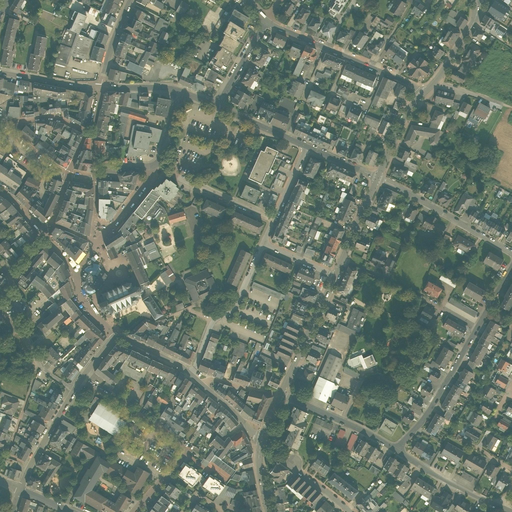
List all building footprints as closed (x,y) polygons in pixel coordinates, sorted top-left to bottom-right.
[(21,0),(15,0),(12,5),(19,9),(24,1),(21,0)] [(153,5),(161,10),(164,5),(156,0),(154,4),(153,5)] [(338,15),(345,5),(336,0),(335,0),(334,2),(333,2),(329,8),(330,9),(337,13),(338,15)] [(398,0),(396,0),(394,5),(403,11),(407,5),(398,0)] [(118,6),(117,6),(108,1),(106,7),(116,12),(118,6)] [(182,16),(189,6),(182,1),(176,12),(182,16)] [(501,22),(503,18),(506,13),(508,10),(495,1),(487,13),(501,22)] [(289,16),(296,5),(290,2),(288,4),(287,3),(286,4),(281,11),(289,16)] [(412,11),(416,14),(422,6),(418,3),(412,11)] [(22,11),(19,9),(12,5),(10,10),(20,16),(22,11)] [(403,11),(394,5),(390,11),(393,13),(393,14),(394,15),(395,14),(399,17),(403,11)] [(422,6),(416,14),(420,17),(426,8),(422,6)] [(113,17),(116,12),(106,7),(103,13),(105,14),(113,17)] [(203,32),(208,37),(225,11),(218,7),(215,13),(210,10),(198,28),(203,32)] [(128,18),(132,20),(141,24),(142,22),(153,28),(155,23),(147,19),(148,19),(147,18),(146,19),(145,18),(146,17),(144,16),(145,14),(133,8),(128,18)] [(296,20),(303,24),(309,13),(302,9),(296,20)] [(330,9),(326,14),(333,18),(337,13),(330,9)] [(228,22),(229,23),(238,28),(239,25),(242,27),(247,18),(234,10),(232,13),(232,14),(228,22)] [(452,18),(453,19),(456,13),(451,10),(448,15),(449,16),(452,19),(452,18)] [(69,30),(71,31),(79,13),(74,11),(71,20),(73,21),(69,30)] [(82,28),(84,23),(83,23),(86,17),(79,13),(71,31),(78,34),(81,28),(82,28)] [(105,14),(101,23),(112,28),(116,19),(113,17),(105,14)] [(480,25),(491,31),(494,25),(493,24),(495,21),(486,16),(480,25)] [(372,24),(377,27),(381,20),(376,17),(372,24)] [(385,22),(391,26),(394,21),(388,17),(385,22)] [(456,26),(463,30),(468,22),(461,17),(457,24),(456,25),(456,26)] [(155,30),(159,31),(164,20),(160,18),(157,25),(158,25),(155,30)] [(1,65),(10,67),(13,51),(11,51),(19,21),(9,19),(2,49),(4,50),(1,65)] [(311,29),(315,32),(317,29),(317,30),(319,26),(320,24),(318,23),(320,20),(317,19),(315,21),(312,19),(308,26),(308,27),(308,29),(310,30),(311,29)] [(141,27),(140,26),(131,22),(130,24),(127,23),(124,30),(145,39),(147,35),(146,34),(143,33),(142,35),(138,33),(139,31),(140,31),(141,31),(142,28),(141,28),(141,27)] [(244,32),(238,28),(229,23),(223,34),(225,35),(236,42),(241,34),(242,35),(244,32)] [(335,27),(329,23),(327,26),(322,34),(326,36),(329,38),(335,27)] [(495,32),(503,36),(506,31),(499,26),(495,32)] [(449,33),(447,36),(456,41),(460,34),(457,32),(454,30),(451,28),(448,32),(449,33)] [(84,37),(79,34),(78,34),(71,31),(69,30),(67,29),(63,37),(58,51),(69,54),(90,60),(94,47),(95,47),(96,42),(93,40),(84,37)] [(151,31),(149,36),(152,37),(150,41),(151,42),(155,44),(157,41),(159,42),(162,36),(158,34),(157,34),(151,31)] [(472,37),(479,41),(484,34),(483,33),(482,34),(480,33),(476,31),(472,37)] [(345,44),(346,44),(348,40),(349,36),(343,33),(340,32),(337,40),(345,44)] [(357,48),(360,50),(360,49),(361,49),(369,38),(367,36),(367,35),(368,34),(368,33),(365,32),(364,32),(364,33),(363,34),(360,32),(353,44),(353,46),(355,47),(356,46),(358,47),(357,48)] [(109,36),(100,33),(96,42),(105,45),(109,36)] [(139,48),(140,49),(141,46),(133,42),(132,44),(130,43),(132,37),(122,33),(119,40),(139,48)] [(163,33),(162,36),(159,42),(164,44),(168,35),(163,33)] [(238,43),(236,42),(225,35),(218,46),(221,47),(232,54),(238,43)] [(275,35),(273,42),(278,44),(283,46),(287,39),(279,35),(279,36),(275,35)] [(451,48),(456,41),(447,36),(445,39),(444,38),(441,43),(445,45),(448,47),(448,46),(451,48)] [(28,70),(37,72),(40,56),(43,57),(46,39),(37,37),(33,55),(30,54),(28,70)] [(384,41),(379,38),(377,42),(374,41),(369,50),(377,54),(384,41)] [(128,61),(134,64),(136,61),(125,56),(128,46),(119,41),(115,55),(115,56),(120,57),(124,59),(123,59),(128,61)] [(157,45),(155,44),(151,42),(147,52),(153,54),(157,45)] [(295,58),(299,60),(303,51),(300,49),(301,48),(300,47),(300,48),(299,47),(297,47),(298,46),(293,44),(290,50),(288,54),(296,57),(295,58)] [(387,55),(393,59),(399,51),(397,50),(397,48),(393,45),(392,46),(386,53),(387,55)] [(463,61),(465,63),(470,66),(471,66),(481,50),(473,45),(463,61)] [(305,46),(303,51),(299,60),(292,74),(298,77),(303,64),(301,63),(303,58),(313,63),(316,55),(314,54),(314,52),(315,53),(316,51),(310,48),(305,46)] [(90,60),(101,63),(105,50),(95,47),(94,47),(90,60)] [(221,47),(219,50),(231,58),(233,55),(232,54),(221,47)] [(144,56),(141,63),(139,67),(143,68),(144,66),(147,67),(148,65),(152,67),(157,56),(156,56),(153,54),(147,52),(140,49),(139,48),(137,52),(139,53),(144,56)] [(432,54),(440,59),(441,56),(442,56),(444,52),(438,48),(436,51),(434,50),(432,54)] [(261,49),(257,56),(265,61),(269,54),(261,49)] [(231,58),(219,50),(218,50),(217,51),(209,63),(224,72),(231,60),(231,58)] [(364,50),(362,55),(370,59),(373,54),(364,50)] [(55,64),(65,66),(69,54),(58,51),(55,64)] [(393,59),(401,65),(404,60),(407,56),(406,56),(399,51),(393,59)] [(321,63),(339,70),(343,61),(325,54),(321,63)] [(261,67),(265,61),(257,56),(253,62),(261,67)] [(415,78),(417,80),(419,77),(421,76),(424,78),(425,77),(426,77),(430,72),(429,71),(430,69),(426,66),(427,65),(426,64),(427,62),(424,60),(421,58),(418,62),(413,59),(411,63),(411,62),(409,65),(410,67),(411,68),(408,73),(410,74),(409,75),(415,79),(415,78)] [(140,75),(143,68),(139,67),(134,64),(128,61),(125,68),(140,75)] [(342,75),(347,77),(351,66),(346,64),(342,75)] [(347,77),(352,79),(356,69),(351,66),(347,77)] [(187,87),(190,89),(193,82),(193,81),(186,78),(189,70),(186,68),(185,68),(185,69),(185,68),(182,75),(178,83),(188,87),(187,87)] [(112,81),(117,83),(118,82),(117,82),(118,78),(125,80),(126,73),(111,69),(108,79),(112,80),(112,81)] [(249,69),(245,76),(253,81),(257,74),(249,69)] [(352,79),(357,81),(361,71),(356,69),(352,79)] [(213,71),(210,78),(215,80),(218,74),(213,71)] [(357,81),(362,83),(366,73),(361,71),(357,81)] [(451,78),(459,82),(462,75),(457,73),(455,71),(451,78)] [(362,83),(367,85),(371,75),(366,73),(362,83)] [(203,79),(204,78),(196,75),(193,81),(193,82),(201,85),(203,79)] [(377,77),(371,75),(367,85),(372,88),(373,86),(375,80),(377,77)] [(249,87),(253,81),(245,76),(241,82),(249,87)] [(372,104),(380,107),(384,99),(388,91),(388,92),(390,88),(393,82),(384,78),(376,95),(372,104)] [(203,79),(201,85),(204,86),(202,91),(209,94),(214,84),(205,80),(203,79)] [(7,81),(3,80),(1,88),(5,89),(4,94),(6,95),(13,96),(14,93),(14,91),(16,86),(16,84),(7,82),(7,81)] [(23,91),(29,92),(29,83),(25,82),(20,81),(19,86),(18,89),(23,90),(23,91)] [(288,94),(299,99),(305,86),(293,81),(288,94)] [(199,90),(202,91),(204,86),(201,85),(193,82),(190,89),(198,92),(199,90)] [(394,95),(403,99),(406,90),(405,87),(393,82),(390,88),(396,91),(394,95)] [(33,84),(32,96),(33,101),(33,103),(47,102),(47,96),(40,95),(42,85),(40,85),(33,84)] [(57,98),(56,88),(42,85),(40,95),(47,96),(57,98)] [(315,107),(315,106),(312,105),(315,98),(315,96),(317,92),(311,89),(306,102),(310,104),(309,105),(315,107)] [(341,99),(346,101),(349,94),(339,89),(336,94),(342,96),(341,99)] [(231,102),(242,109),(246,103),(249,98),(249,97),(238,90),(231,102)] [(90,112),(93,99),(90,94),(85,93),(85,94),(79,92),(77,92),(71,91),(71,96),(72,100),(73,100),(81,101),(79,111),(90,112)] [(452,106),(453,102),(455,95),(437,91),(435,102),(452,106)] [(325,95),(317,92),(315,96),(315,98),(312,105),(315,106),(319,108),(325,95)] [(0,103),(10,98),(10,96),(13,96),(4,94),(4,95),(3,94),(0,93),(0,103)] [(103,102),(113,104),(114,96),(118,97),(119,93),(107,93),(104,94),(105,95),(103,102)] [(118,105),(130,107),(131,102),(127,101),(128,99),(125,99),(126,93),(119,93),(118,97),(114,96),(113,104),(114,104),(118,105)] [(257,104),(260,105),(263,98),(256,95),(253,100),(258,103),(257,104)] [(325,110),(329,113),(331,109),(336,111),(340,102),(339,102),(335,100),(335,99),(334,100),(331,98),(330,97),(325,110)] [(157,116),(165,117),(166,114),(167,115),(170,102),(167,102),(167,100),(157,98),(156,102),(156,106),(155,112),(154,114),(158,115),(157,116)] [(103,102),(101,110),(109,112),(114,114),(114,108),(114,104),(113,104),(103,102)] [(451,109),(457,111),(460,104),(453,102),(452,106),(451,109)] [(139,103),(139,104),(139,109),(147,110),(155,112),(156,106),(148,104),(145,104),(143,104),(139,103)] [(261,116),(267,119),(268,117),(272,119),(276,109),(262,103),(258,113),(261,115),(261,116)] [(460,111),(459,113),(458,115),(465,118),(467,115),(471,106),(464,103),(460,111)] [(490,110),(480,104),(476,111),(475,113),(485,119),(490,110)] [(48,107),(48,108),(49,114),(56,113),(54,105),(48,106),(48,107)] [(61,106),(59,106),(61,112),(63,111),(64,117),(69,119),(68,113),(68,110),(67,105),(61,106)] [(10,117),(19,118),(20,108),(9,107),(8,114),(7,115),(10,115),(10,117)] [(346,117),(352,119),(356,109),(351,107),(346,117)] [(269,124),(284,130),(289,120),(287,119),(289,115),(276,109),(272,119),(269,124)] [(362,112),(356,109),(352,119),(357,122),(362,112)] [(391,117),(395,119),(398,112),(393,110),(393,109),(393,110),(390,116),(389,117),(390,118),(391,117)] [(120,116),(121,116),(128,118),(144,122),(145,117),(121,110),(120,116)] [(87,121),(90,112),(79,111),(78,119),(81,120),(87,121)] [(431,121),(432,122),(439,125),(444,115),(436,111),(431,121)] [(485,119),(475,113),(474,115),(475,116),(473,119),(478,122),(480,119),(484,121),(485,119)] [(320,115),(317,122),(323,124),(326,117),(320,115)] [(370,126),(377,129),(381,121),(367,115),(363,123),(370,126)] [(76,117),(75,117),(73,121),(76,123),(85,127),(87,121),(81,120),(78,119),(77,118),(76,117)] [(36,122),(36,125),(41,126),(39,131),(38,135),(41,136),(42,135),(47,121),(44,120),(40,121),(36,122)] [(55,122),(47,121),(42,135),(44,136),(47,130),(51,131),(55,122)] [(107,126),(108,122),(98,121),(96,129),(105,130),(108,131),(109,126),(107,126)] [(378,133),(387,137),(393,125),(384,121),(378,133)] [(437,130),(439,125),(432,122),(429,129),(412,126),(405,142),(412,145),(417,135),(431,137),(438,139),(440,131),(437,130)] [(62,136),(64,132),(67,126),(64,124),(57,123),(53,130),(58,133),(62,136)] [(125,132),(127,124),(121,123),(119,132),(124,133),(125,133),(125,132)] [(129,147),(127,158),(141,155),(141,154),(147,154),(148,151),(133,148),(136,131),(151,134),(149,142),(158,143),(160,135),(159,135),(160,130),(137,124),(132,126),(129,147)] [(293,134),(299,137),(303,129),(299,127),(299,125),(297,124),(293,134)] [(19,135),(30,144),(34,139),(35,135),(34,134),(28,130),(29,129),(25,126),(21,131),(22,132),(19,135)] [(368,131),(375,134),(377,129),(370,126),(368,131)] [(303,127),(303,129),(299,137),(305,140),(309,131),(305,130),(305,128),(303,127)] [(74,141),(78,144),(82,135),(73,130),(71,134),(70,135),(69,135),(67,138),(71,139),(74,141)] [(133,148),(148,151),(149,142),(151,134),(136,131),(133,148)] [(309,131),(305,140),(308,141),(315,144),(318,135),(315,134),(315,135),(312,134),(313,133),(309,131)] [(56,136),(55,138),(53,141),(56,144),(57,143),(58,141),(59,141),(60,140),(59,139),(62,136),(58,133),(56,136)] [(356,144),(361,146),(366,135),(362,133),(356,144)] [(325,136),(323,136),(323,135),(322,137),(318,135),(315,144),(321,146),(324,138),(325,136)] [(437,146),(438,139),(431,137),(430,145),(437,146)] [(82,151),(91,152),(90,145),(90,139),(86,138),(83,147),(82,151)] [(328,140),(324,138),(321,146),(327,149),(330,144),(332,139),(329,138),(328,140)] [(71,139),(68,145),(76,149),(78,144),(74,141),(71,139)] [(95,150),(104,149),(108,149),(108,146),(104,147),(104,142),(103,142),(95,141),(95,150)] [(35,147),(43,154),(49,146),(44,142),(42,144),(39,142),(35,147)] [(350,159),(358,163),(360,159),(360,160),(361,157),(362,154),(358,152),(359,150),(360,150),(362,147),(361,146),(356,144),(350,159)] [(54,162),(57,157),(53,154),(56,151),(53,149),(51,151),(49,149),(51,147),(49,146),(43,154),(54,162)] [(71,159),(74,152),(70,150),(66,148),(63,146),(59,152),(60,153),(63,155),(63,154),(65,156),(71,159)] [(337,153),(344,157),(347,149),(343,147),(340,146),(339,148),(337,153)] [(266,147),(264,152),(264,153),(275,158),(278,152),(266,147)] [(406,161),(407,158),(408,158),(410,153),(402,150),(398,158),(406,161)] [(84,159),(91,160),(91,152),(82,151),(78,158),(84,159)] [(268,174),(275,158),(264,153),(264,152),(261,151),(260,152),(263,153),(260,158),(258,156),(248,179),(261,185),(266,174),(268,174)] [(370,164),(374,165),(379,154),(370,151),(365,163),(369,165),(370,164)] [(59,165),(64,167),(64,166),(66,166),(67,166),(71,159),(65,156),(63,160),(58,156),(57,157),(54,162),(59,165)] [(17,177),(22,180),(26,173),(26,172),(18,167),(17,167),(17,168),(16,167),(16,166),(17,164),(17,163),(8,157),(7,157),(3,163),(1,166),(4,168),(8,170),(7,170),(9,171),(11,168),(12,168),(14,170),(12,173),(13,174),(14,174),(17,176),(17,177)] [(74,168),(81,170),(82,165),(84,160),(84,159),(78,158),(77,160),(74,168)] [(309,177),(313,179),(315,174),(318,167),(320,163),(316,161),(317,161),(314,160),(310,158),(303,174),(307,176),(309,177)] [(86,172),(87,170),(87,167),(92,168),(92,161),(84,160),(82,165),(81,170),(81,171),(86,172)] [(404,165),(409,167),(415,170),(417,166),(406,161),(404,165)] [(327,172),(335,176),(339,168),(331,164),(327,172)] [(400,176),(402,177),(404,174),(406,174),(408,170),(403,168),(395,165),(391,173),(400,177),(400,176)] [(413,173),(415,170),(409,167),(404,165),(403,168),(408,170),(413,173)] [(4,168),(1,166),(0,168),(0,180),(9,186),(10,193),(12,195),(13,195),(22,182),(21,182),(22,180),(17,177),(17,176),(14,174),(13,174),(12,173),(14,170),(12,168),(11,168),(9,171),(7,170),(8,170),(4,168)] [(348,172),(339,168),(335,176),(344,180),(348,172)] [(134,185),(135,185),(136,180),(138,174),(133,172),(133,173),(130,172),(117,175),(119,179),(120,183),(124,183),(127,184),(128,184),(134,185)] [(356,175),(348,172),(344,180),(352,183),(356,175)] [(27,178),(25,184),(34,188),(32,191),(36,193),(40,184),(27,178)] [(47,191),(52,193),(58,196),(62,182),(60,181),(57,181),(51,179),(47,191)] [(163,197),(169,201),(172,198),(173,199),(177,194),(176,193),(178,190),(172,185),(173,184),(170,181),(169,182),(166,179),(161,185),(160,184),(154,192),(160,196),(162,198),(163,197)] [(0,182),(7,188),(8,192),(10,193),(9,186),(0,180),(0,182)] [(298,180),(296,184),(306,188),(308,184),(298,180)] [(99,194),(107,195),(107,191),(107,189),(107,186),(108,182),(98,181),(98,188),(99,194)] [(77,192),(77,191),(84,192),(85,185),(69,182),(67,190),(77,192)] [(425,191),(431,194),(435,186),(431,184),(431,185),(427,183),(424,189),(425,189),(425,191)] [(32,198),(36,193),(32,191),(34,188),(25,184),(15,196),(25,206),(30,201),(32,198)] [(296,184),(294,189),(304,193),(306,188),(296,184)] [(86,192),(85,197),(86,197),(93,198),(93,187),(85,185),(84,192),(86,192)] [(245,185),(240,197),(245,199),(246,198),(250,200),(250,201),(254,203),(260,192),(245,185)] [(382,195),(380,200),(389,203),(392,198),(394,199),(395,199),(398,194),(386,188),(383,196),(382,195)] [(294,189),(291,195),(301,199),(304,193),(294,189)] [(74,204),(74,203),(75,199),(76,196),(77,192),(67,190),(63,201),(64,201),(70,203),(74,204)] [(152,190),(133,213),(139,218),(141,220),(155,202),(160,196),(154,192),(152,190)] [(59,196),(58,196),(52,193),(43,210),(39,206),(33,213),(43,223),(49,216),(57,200),(59,196)] [(443,205),(447,207),(450,202),(448,201),(450,198),(442,194),(439,200),(444,202),(443,205)] [(112,195),(111,200),(113,201),(122,203),(124,201),(127,197),(112,195)] [(291,195),(289,201),(298,205),(301,199),(291,195)] [(455,211),(460,214),(462,211),(463,210),(463,209),(464,208),(467,210),(468,208),(471,203),(474,205),(474,204),(476,201),(472,199),(471,201),(463,196),(455,211)] [(85,206),(85,210),(93,212),(93,207),(93,198),(86,197),(86,200),(85,205),(85,206)] [(98,218),(109,220),(115,212),(110,208),(107,208),(104,207),(104,206),(104,204),(109,204),(110,200),(99,199),(98,218)] [(345,199),(343,204),(354,209),(355,206),(355,207),(356,204),(356,203),(353,202),(347,200),(345,199)] [(11,205),(5,200),(0,203),(0,211),(2,213),(6,210),(11,205)] [(201,210),(221,219),(226,209),(206,200),(201,210)] [(386,211),(389,203),(380,200),(378,204),(379,204),(378,207),(378,208),(380,208),(380,209),(384,210),(386,211)] [(29,210),(34,205),(32,203),(30,201),(25,206),(29,210)] [(71,214),(73,207),(72,207),(72,206),(69,205),(70,203),(64,201),(60,211),(66,214),(66,212),(71,214)] [(289,201),(286,206),(296,210),(298,205),(289,201)] [(32,213),(33,213),(39,206),(40,205),(37,202),(34,205),(29,210),(30,210),(32,213)] [(155,202),(141,220),(147,224),(167,214),(164,209),(155,202)] [(343,204),(340,209),(351,214),(352,214),(353,211),(354,209),(343,204)] [(17,212),(11,205),(6,210),(2,213),(0,214),(5,221),(17,212)] [(286,206),(284,210),(291,213),(294,215),(296,210),(286,206)] [(80,221),(82,222),(90,226),(93,212),(85,210),(77,208),(73,207),(71,214),(70,215),(69,216),(68,215),(67,216),(65,215),(66,214),(60,211),(58,216),(66,220),(67,218),(72,221),(73,221),(74,218),(75,218),(76,216),(81,218),(80,221)] [(406,217),(413,220),(417,211),(410,208),(409,211),(406,217)] [(340,209),(338,214),(349,219),(349,218),(350,219),(351,216),(351,214),(340,209)] [(468,219),(474,222),(478,215),(480,212),(476,209),(475,211),(474,210),(473,210),(473,211),(468,219)] [(284,210),(282,215),(292,220),(293,218),(290,216),(291,213),(284,210)] [(26,223),(17,212),(5,221),(5,222),(6,224),(9,227),(14,224),(15,225),(18,229),(26,223)] [(167,217),(169,224),(186,219),(184,215),(184,212),(167,217)] [(229,221),(244,227),(248,218),(233,212),(229,221)] [(134,225),(139,218),(133,213),(125,223),(130,227),(133,224),(134,225)] [(348,221),(349,219),(338,214),(336,219),(339,220),(344,223),(347,224),(347,223),(348,224),(349,221),(348,221)] [(474,222),(479,225),(483,218),(478,215),(474,222)] [(55,223),(69,229),(72,221),(67,218),(66,220),(58,216),(55,223)] [(423,225),(435,232),(440,224),(436,222),(438,220),(433,217),(431,219),(428,218),(424,224),(423,225)] [(69,229),(74,231),(76,227),(79,220),(75,218),(74,218),(73,221),(72,221),(69,229)] [(263,225),(248,218),(244,227),(259,234),(263,225)] [(479,225),(484,228),(489,221),(483,218),(479,225)] [(280,220),(278,225),(287,229),(288,227),(285,226),(286,223),(280,220)] [(375,226),(376,224),(367,220),(365,224),(369,226),(368,226),(375,230),(377,227),(375,226)] [(484,228),(490,231),(494,224),(489,221),(484,228)] [(82,222),(79,229),(78,232),(84,235),(89,237),(90,226),(82,222)] [(153,222),(148,225),(151,230),(156,227),(153,222)] [(31,229),(26,223),(18,229),(18,230),(23,236),(31,229)] [(127,231),(130,227),(125,223),(118,232),(119,233),(122,235),(121,236),(124,239),(126,238),(131,234),(127,231)] [(445,228),(440,224),(435,232),(434,233),(440,236),(443,233),(442,232),(445,228)] [(490,231),(495,234),(499,227),(494,224),(490,231)] [(1,237),(4,241),(16,231),(18,230),(18,229),(15,225),(12,227),(13,228),(1,237)] [(505,230),(499,227),(495,234),(500,237),(505,230)] [(66,238),(67,238),(70,233),(64,231),(55,228),(49,236),(53,240),(55,242),(64,251),(68,245),(69,243),(64,239),(62,238),(65,236),(66,238)] [(335,228),(331,236),(341,239),(344,232),(335,228)] [(26,242),(28,245),(38,237),(31,230),(32,229),(31,229),(23,236),(22,237),(26,242)] [(309,235),(315,238),(317,232),(311,229),(309,235)] [(127,242),(129,247),(135,244),(133,237),(134,237),(138,234),(135,230),(131,234),(126,238),(127,242)] [(276,230),(273,235),(283,239),(284,237),(281,236),(282,233),(276,230)] [(124,239),(121,236),(119,233),(104,243),(107,250),(124,239)] [(281,243),(283,239),(273,235),(272,239),(281,243)] [(470,254),(473,249),(475,245),(459,235),(453,245),(470,254)] [(323,254),(324,254),(333,257),(335,253),(333,252),(337,243),(339,244),(341,239),(331,236),(330,240),(329,239),(327,242),(328,243),(323,254)] [(78,242),(75,247),(82,252),(88,242),(77,237),(76,241),(78,242)] [(127,242),(126,238),(124,239),(107,250),(111,260),(118,257),(116,254),(117,254),(117,252),(117,251),(116,248),(120,246),(127,242)] [(0,248),(3,252),(9,247),(4,241),(1,244),(0,244),(0,248)] [(146,252),(143,253),(144,253),(143,254),(144,256),(145,256),(145,257),(148,255),(150,261),(160,257),(154,242),(144,246),(146,252)] [(368,247),(366,247),(357,243),(355,247),(359,248),(359,249),(360,250),(366,252),(368,247)] [(133,270),(141,266),(135,250),(137,249),(137,248),(135,244),(129,247),(125,248),(127,253),(125,254),(133,270)] [(70,246),(68,245),(64,251),(74,261),(75,261),(82,252),(75,247),(73,250),(70,246)] [(5,257),(13,266),(21,260),(14,251),(9,246),(9,247),(3,252),(2,253),(5,257)] [(35,258),(30,265),(35,269),(37,267),(41,270),(46,262),(53,253),(46,246),(38,254),(35,258)] [(141,247),(137,248),(137,249),(135,250),(141,266),(142,266),(148,263),(145,257),(145,256),(144,256),(143,254),(144,253),(143,253),(141,247)] [(241,250),(234,266),(243,270),(246,263),(246,264),(247,261),(250,254),(241,250)] [(483,262),(498,271),(504,261),(500,258),(499,260),(493,256),(493,255),(489,252),(483,262)] [(53,267),(56,270),(63,262),(53,253),(46,262),(53,267)] [(380,266),(383,267),(387,258),(384,257),(384,256),(378,254),(378,255),(376,253),(372,262),(374,263),(374,264),(380,267),(380,266)] [(261,262),(275,268),(279,260),(265,254),(261,262)] [(329,265),(333,257),(324,254),(321,262),(329,265)] [(387,266),(392,268),(395,262),(389,259),(387,266)] [(292,266),(279,260),(275,268),(289,274),(292,266)] [(55,272),(63,285),(68,282),(67,279),(70,276),(63,262),(56,270),(55,272)] [(93,264),(93,266),(93,268),(92,268),(90,268),(88,269),(87,267),(86,268),(85,269),(84,270),(84,271),(85,272),(82,278),(83,286),(86,289),(86,290),(86,292),(87,293),(88,293),(90,294),(92,294),(93,293),(95,292),(96,291),(98,292),(100,288),(107,277),(102,271),(95,281),(93,285),(90,283),(89,279),(91,276),(95,275),(99,268),(100,266),(99,265),(98,265),(97,265),(95,264),(94,264),(93,264)] [(22,275),(28,280),(32,274),(32,273),(34,270),(35,269),(30,265),(22,275)] [(168,270),(165,272),(171,282),(176,279),(169,269),(170,268),(168,265),(166,266),(168,270)] [(145,286),(145,287),(150,285),(142,266),(141,266),(133,270),(140,285),(142,284),(143,286),(145,286)] [(240,277),(243,270),(234,266),(227,283),(235,287),(238,280),(239,280),(240,277)] [(51,268),(45,275),(49,279),(55,272),(56,270),(53,267),(52,269),(51,268)] [(348,267),(345,275),(353,278),(357,271),(348,267)] [(307,282),(311,284),(313,278),(312,278),(314,273),(310,271),(308,272),(307,269),(304,270),(304,269),(301,268),(299,272),(298,272),(296,277),(296,278),(299,279),(300,280),(306,283),(307,282)] [(185,282),(193,302),(198,300),(199,299),(201,298),(202,301),(216,294),(218,291),(212,277),(209,278),(209,277),(209,276),(206,270),(186,279),(185,282)] [(40,290),(48,299),(51,296),(59,290),(59,289),(63,285),(55,272),(49,279),(46,282),(40,290)] [(159,275),(166,286),(171,282),(165,272),(159,275)] [(32,274),(28,280),(31,282),(36,276),(32,274)] [(28,280),(22,275),(19,278),(21,280),(25,283),(28,280)] [(42,279),(37,275),(36,276),(31,282),(31,284),(32,285),(40,291),(40,290),(46,282),(42,279)] [(354,279),(353,278),(345,275),(341,284),(349,288),(350,288),(354,279)] [(439,279),(455,288),(457,283),(442,275),(439,279)] [(18,284),(26,290),(27,288),(29,286),(25,283),(21,280),(18,284)] [(424,291),(437,298),(443,288),(430,281),(424,291)] [(72,296),(68,282),(63,285),(59,289),(59,290),(61,294),(64,299),(65,302),(69,299),(72,296)] [(110,316),(111,316),(111,315),(116,312),(116,314),(117,313),(117,312),(121,310),(121,312),(122,311),(121,310),(125,308),(126,309),(127,309),(126,308),(130,306),(131,307),(132,307),(131,306),(135,304),(136,305),(136,303),(138,301),(141,297),(141,298),(143,296),(144,294),(144,291),(143,291),(143,289),(142,287),(141,286),(139,287),(138,288),(135,287),(135,285),(134,285),(134,287),(132,288),(130,284),(127,283),(126,282),(125,282),(126,283),(122,285),(121,284),(121,286),(117,287),(117,286),(116,286),(116,288),(112,290),(112,288),(111,289),(111,290),(108,292),(107,290),(106,291),(107,292),(102,294),(101,294),(100,294),(102,295),(102,296),(100,297),(99,297),(100,298),(101,301),(102,302),(97,304),(101,312),(106,310),(105,311),(107,314),(107,315),(107,314),(110,313),(110,314),(110,316)] [(346,296),(349,288),(341,284),(337,292),(346,296)] [(476,300),(480,302),(486,292),(475,286),(474,287),(468,284),(463,292),(468,295),(468,293),(477,298),(476,300)] [(299,296),(301,291),(293,287),(291,293),(299,296)] [(508,312),(511,305),(511,289),(510,288),(504,298),(505,298),(500,307),(508,312)] [(51,296),(54,300),(61,294),(59,290),(51,296)] [(317,294),(307,290),(303,298),(303,299),(308,301),(314,303),(317,294)] [(142,301),(154,320),(162,315),(150,296),(142,301)] [(297,296),(296,300),(306,304),(308,301),(303,299),(303,298),(299,297),(297,296)] [(448,303),(475,318),(478,313),(451,297),(448,303)] [(64,299),(58,303),(48,311),(51,314),(57,309),(59,307),(62,305),(65,302),(64,299)] [(307,305),(306,304),(296,300),(294,304),(295,305),(293,310),(302,314),(307,305)] [(58,303),(56,301),(53,303),(51,305),(46,309),(48,311),(58,303)] [(75,306),(71,301),(63,307),(71,316),(74,314),(73,314),(78,310),(75,306)] [(174,310),(175,313),(184,309),(182,303),(173,307),(174,310)] [(429,321),(431,317),(435,311),(426,307),(421,316),(429,321)] [(37,326),(44,334),(63,317),(57,309),(51,314),(37,326)] [(354,325),(359,328),(362,321),(363,321),(364,319),(363,318),(365,314),(354,309),(348,323),(354,325)] [(71,318),(75,322),(82,315),(78,310),(73,314),(74,314),(71,316),(70,316),(71,318)] [(337,318),(335,317),(327,313),(325,317),(329,318),(328,319),(335,322),(337,318)] [(82,329),(86,333),(93,326),(93,325),(84,317),(82,315),(75,322),(77,324),(79,326),(76,330),(77,331),(79,332),(82,329)] [(439,316),(437,320),(431,317),(429,321),(427,325),(432,328),(435,323),(437,325),(441,318),(439,316)] [(154,330),(158,323),(155,322),(145,319),(127,335),(140,341),(141,341),(144,336),(146,335),(151,330),(150,329),(151,328),(154,330)] [(443,327),(448,330),(449,329),(453,332),(457,325),(448,319),(443,327)] [(174,329),(178,331),(181,326),(183,321),(181,320),(178,324),(177,324),(174,329)] [(491,321),(488,327),(496,332),(500,326),(496,324),(491,321)] [(286,329),(287,330),(296,334),(298,327),(293,325),(289,323),(289,324),(286,329)] [(346,327),(340,325),(338,330),(353,336),(355,331),(352,330),(346,327)] [(466,330),(457,325),(453,332),(457,334),(457,335),(462,338),(466,330)] [(86,338),(89,341),(100,332),(93,326),(86,333),(76,342),(74,344),(74,345),(77,347),(82,342),(86,338)] [(488,327),(485,332),(493,337),(496,332),(488,327)] [(71,337),(76,342),(86,333),(82,329),(79,332),(77,331),(71,337)] [(162,351),(165,346),(164,346),(163,345),(164,342),(161,340),(162,338),(163,336),(165,331),(163,329),(160,334),(152,347),(162,351)] [(162,351),(169,355),(173,347),(175,343),(173,342),(172,342),(173,339),(174,340),(179,331),(178,331),(174,329),(169,339),(168,341),(165,346),(162,351)] [(296,334),(287,330),(284,336),(285,336),(293,340),(296,334)] [(145,343),(152,347),(160,334),(156,331),(154,335),(154,334),(152,338),(149,336),(148,337),(145,343)] [(106,337),(100,332),(89,341),(88,342),(92,347),(97,342),(100,345),(106,337)] [(485,332),(481,338),(490,343),(493,337),(485,332)] [(325,340),(326,338),(317,334),(315,338),(319,340),(319,341),(325,344),(327,341),(325,340)] [(182,352),(183,349),(187,340),(189,337),(185,335),(179,350),(182,352)] [(163,345),(164,346),(167,340),(168,341),(169,339),(163,336),(162,338),(161,340),(164,342),(163,345)] [(294,340),(293,340),(285,336),(282,342),(291,346),(294,340)] [(478,343),(479,344),(487,348),(490,343),(481,338),(478,343)] [(192,342),(187,340),(183,349),(188,350),(192,342)] [(446,344),(455,349),(457,345),(448,340),(446,344)] [(209,356),(214,342),(209,341),(204,354),(209,356)] [(232,354),(242,358),(247,345),(237,341),(232,354)] [(84,345),(85,346),(92,354),(96,350),(92,347),(88,342),(87,343),(84,345)] [(291,346),(282,342),(279,348),(280,349),(289,353),(291,346)] [(106,370),(110,364),(111,363),(117,356),(119,357),(121,358),(126,360),(131,350),(116,344),(94,372),(106,381),(110,384),(112,381),(115,378),(106,370)] [(479,344),(476,349),(485,354),(488,349),(487,348),(479,344)] [(65,363),(67,361),(71,357),(75,360),(82,351),(81,351),(77,347),(74,345),(70,348),(60,357),(65,363)] [(92,355),(92,354),(85,346),(84,347),(92,355)] [(51,365),(51,366),(52,365),(57,361),(60,357),(51,347),(42,355),(45,359),(45,360),(47,362),(48,362),(51,365)] [(90,358),(92,355),(84,347),(81,351),(82,351),(90,358)] [(445,347),(440,355),(448,360),(450,356),(451,357),(454,353),(445,347)] [(179,350),(176,348),(172,356),(179,360),(183,352),(182,352),(179,350)] [(179,360),(186,363),(191,351),(188,350),(183,349),(182,352),(183,352),(179,360)] [(289,353),(280,349),(277,355),(286,359),(289,353)] [(476,349),(473,355),(481,360),(485,354),(476,349)] [(132,351),(131,350),(126,360),(127,361),(135,364),(135,365),(137,366),(138,365),(147,370),(152,360),(151,360),(150,361),(148,360),(147,358),(143,356),(142,357),(140,356),(139,354),(135,352),(134,353),(133,353),(131,352),(132,351)] [(78,363),(83,367),(82,367),(89,358),(90,358),(82,351),(75,360),(78,363)] [(193,352),(191,351),(186,363),(189,365),(194,352),(193,352)] [(315,361),(316,359),(307,355),(306,359),(309,361),(309,362),(316,365),(317,362),(315,361)] [(329,355),(319,378),(332,383),(335,375),(342,360),(329,355)] [(366,366),(367,369),(377,365),(373,355),(363,359),(362,355),(350,360),(354,368),(362,365),(363,368),(366,366)] [(446,363),(448,360),(440,355),(436,363),(440,366),(445,368),(447,364),(446,363)] [(478,366),(481,360),(473,355),(470,361),(474,363),(478,366)] [(71,363),(75,367),(78,363),(75,360),(71,357),(67,361),(71,364),(71,363)] [(121,358),(119,357),(114,365),(111,363),(110,364),(114,367),(119,361),(120,361),(121,358)] [(198,370),(207,373),(210,363),(211,360),(210,359),(209,359),(203,357),(198,370)] [(498,366),(499,368),(503,371),(506,372),(507,371),(509,372),(511,371),(511,369),(511,365),(508,363),(508,364),(506,363),(506,362),(501,359),(498,366)] [(118,372),(121,373),(127,361),(126,360),(124,363),(120,369),(119,371),(118,372)] [(157,375),(162,364),(152,360),(147,370),(157,375)] [(208,374),(213,376),(217,364),(218,362),(215,360),(213,365),(210,363),(207,373),(208,374)] [(52,365),(56,369),(61,365),(57,361),(52,365)] [(135,364),(127,361),(121,373),(138,381),(141,383),(147,370),(138,365),(137,366),(135,365),(135,364)] [(72,381),(79,372),(79,371),(75,367),(71,363),(71,364),(65,371),(66,371),(63,374),(72,381)] [(162,377),(165,378),(166,378),(171,369),(162,364),(157,375),(162,377)] [(226,368),(217,364),(213,376),(222,379),(226,368)] [(233,382),(240,384),(243,376),(239,374),(240,372),(243,366),(240,364),(236,374),(234,377),(233,382)] [(270,371),(272,366),(271,366),(269,365),(266,364),(264,369),(270,372),(270,371)] [(343,372),(357,379),(360,374),(345,367),(343,372)] [(166,378),(170,380),(172,375),(174,376),(177,371),(171,369),(166,378)] [(465,369),(462,375),(470,379),(473,374),(470,372),(465,369)] [(264,375),(257,372),(253,370),(251,376),(250,379),(249,381),(256,384),(260,385),(264,375)] [(296,378),(306,382),(308,380),(310,381),(313,373),(312,373),(305,370),(303,374),(298,372),(296,378)] [(174,384),(174,385),(180,373),(177,371),(174,376),(172,375),(170,380),(171,380),(170,383),(171,383),(174,385),(174,384)] [(429,378),(436,382),(439,378),(438,378),(440,375),(433,371),(432,373),(429,378)] [(500,376),(502,373),(498,371),(492,382),(503,389),(508,381),(506,380),(500,376)] [(369,378),(382,383),(385,375),(380,373),(378,374),(378,372),(370,376),(369,378)] [(182,374),(180,373),(174,385),(177,386),(178,387),(183,377),(182,374)] [(248,386),(249,381),(250,379),(247,378),(247,377),(247,375),(245,375),(245,376),(243,376),(240,384),(248,386)] [(462,375),(458,380),(467,385),(470,379),(462,375)] [(280,381),(277,380),(271,377),(267,385),(276,389),(280,381)] [(333,384),(332,383),(319,378),(311,396),(325,403),(328,396),(333,384)] [(174,398),(180,401),(180,400),(181,400),(191,383),(185,379),(182,384),(174,398)] [(32,391),(36,393),(42,383),(35,380),(32,391)] [(171,380),(170,380),(168,381),(165,385),(162,390),(166,392),(170,385),(169,385),(170,383),(171,380)] [(458,380),(455,386),(463,390),(464,390),(467,385),(458,380)] [(102,387),(106,390),(110,384),(106,381),(102,387)] [(148,409),(150,410),(153,405),(156,400),(161,393),(162,390),(165,385),(162,383),(161,384),(158,389),(156,388),(154,390),(143,407),(144,408),(144,407),(147,409),(148,409)] [(218,387),(221,389),(224,385),(222,384),(219,383),(214,391),(215,391),(218,387)] [(336,385),(333,384),(328,396),(333,398),(336,392),(338,386),(336,385)] [(185,399),(187,400),(188,401),(190,399),(193,401),(200,390),(194,385),(188,393),(189,393),(185,399)] [(421,392),(428,397),(430,393),(430,392),(432,389),(425,385),(421,392)] [(454,385),(451,391),(459,395),(463,390),(455,386),(454,385)] [(482,393),(485,395),(489,397),(491,398),(492,397),(495,391),(486,386),(482,393)] [(227,393),(225,392),(221,389),(218,387),(215,391),(215,392),(224,399),(227,393)] [(193,409),(197,402),(197,399),(201,402),(205,395),(200,390),(193,401),(189,407),(193,409)] [(54,391),(51,396),(49,400),(58,405),(63,396),(54,391)] [(236,397),(229,392),(228,391),(227,393),(224,399),(234,407),(238,400),(239,399),(236,397)] [(451,391),(448,396),(456,401),(459,395),(451,391)] [(246,402),(247,402),(250,405),(251,402),(256,403),(260,394),(249,392),(247,399),(246,402)] [(330,405),(343,411),(349,398),(336,392),(333,398),(330,405)] [(159,410),(162,412),(169,400),(163,396),(164,395),(162,393),(161,393),(156,400),(153,405),(159,409),(159,410)] [(257,413),(255,413),(252,421),(260,424),(272,398),(271,397),(263,395),(260,404),(259,406),(257,413)] [(448,396),(445,402),(453,406),(456,401),(448,396)] [(6,412),(13,415),(19,402),(11,399),(5,397),(5,398),(3,402),(8,404),(6,412)] [(89,420),(117,437),(126,423),(117,418),(120,413),(101,401),(95,397),(82,419),(87,423),(89,420)] [(45,407),(46,407),(47,404),(45,404),(46,403),(38,398),(36,402),(44,406),(45,407)] [(189,407),(193,401),(190,399),(188,401),(187,400),(182,408),(186,411),(189,407)] [(416,399),(415,399),(412,405),(412,406),(419,410),(421,406),(423,403),(416,399)] [(54,411),(58,405),(49,400),(47,404),(46,407),(54,411)] [(244,405),(241,402),(238,400),(234,407),(236,410),(240,413),(245,405),(244,405)] [(213,401),(210,405),(208,409),(213,413),(218,406),(213,401)] [(450,412),(451,409),(453,406),(445,402),(442,407),(447,411),(450,412)] [(481,410),(489,415),(494,407),(492,406),(486,402),(481,410)] [(203,405),(198,412),(197,414),(201,417),(207,408),(203,405)] [(252,411),(250,409),(245,405),(240,413),(244,417),(246,418),(248,420),(252,421),(255,413),(255,412),(252,411)] [(218,416),(219,417),(225,409),(221,406),(216,414),(218,416)] [(48,421),(54,411),(46,407),(45,407),(42,412),(41,412),(39,415),(42,417),(41,418),(45,420),(46,419),(48,421)] [(174,411),(167,407),(162,415),(161,416),(159,418),(166,423),(166,422),(171,415),(174,411)] [(293,448),(297,450),(300,443),(299,443),(302,437),(303,437),(303,436),(298,434),(302,426),(304,427),(305,423),(302,422),(304,418),(303,418),(305,413),(294,407),(292,412),(291,412),(289,416),(292,417),(288,425),(289,425),(287,430),(289,431),(286,439),(284,438),(281,445),(287,448),(288,446),(293,448)] [(219,417),(220,418),(223,419),(228,412),(225,409),(219,417)] [(24,414),(35,419),(37,416),(25,410),(24,414)] [(223,420),(222,420),(224,422),(225,423),(231,416),(228,412),(223,419),(223,420)] [(402,420),(410,424),(412,420),(414,417),(407,413),(402,420)] [(469,421),(478,426),(482,418),(479,416),(473,413),(471,416),(473,417),(471,421),(469,420),(469,421)] [(197,414),(196,415),(192,420),(194,421),(196,423),(199,419),(201,417),(197,414)] [(437,414),(432,423),(440,427),(444,419),(445,418),(443,417),(437,414)] [(166,422),(173,427),(178,419),(171,415),(166,422)] [(199,422),(203,425),(206,421),(208,419),(207,419),(203,416),(199,422)] [(230,427),(232,430),(238,424),(231,416),(225,423),(228,426),(230,427)] [(11,421),(4,419),(3,418),(0,424),(0,431),(6,434),(11,421)] [(173,427),(180,432),(185,424),(178,419),(173,427)] [(380,429),(392,436),(398,426),(386,419),(382,425),(380,429)] [(497,426),(506,431),(510,424),(503,421),(501,419),(497,426)] [(63,420),(59,426),(68,431),(72,434),(76,427),(63,420)] [(41,434),(45,427),(35,421),(33,425),(32,424),(31,425),(28,424),(27,426),(29,427),(41,434)] [(203,425),(201,428),(199,431),(198,431),(203,435),(206,432),(207,432),(208,433),(209,432),(213,426),(211,424),(206,421),(203,425)] [(217,421),(214,426),(214,427),(211,430),(214,432),(215,431),(217,428),(220,423),(218,422),(217,421)] [(220,430),(219,431),(222,434),(226,428),(227,428),(228,426),(225,423),(222,427),(220,430)] [(435,436),(440,427),(432,423),(427,431),(435,436)] [(63,439),(68,431),(59,426),(55,434),(63,439)] [(230,427),(228,426),(227,428),(226,428),(222,434),(219,431),(218,433),(222,437),(226,434),(225,433),(230,427)] [(335,448),(338,449),(346,432),(340,429),(332,447),(335,448)] [(481,434),(472,429),(469,436),(468,437),(477,442),(481,434)] [(27,430),(25,433),(37,440),(40,435),(33,431),(31,434),(30,433),(30,432),(27,431),(27,430)] [(235,447),(247,438),(242,430),(230,440),(233,444),(235,447)] [(34,445),(37,440),(25,433),(24,436),(28,438),(27,441),(34,445)] [(61,442),(63,439),(55,434),(50,442),(59,447),(60,445),(61,445),(63,443),(61,442)] [(345,451),(351,453),(351,451),(355,442),(358,436),(353,434),(345,451)] [(491,450),(494,446),(493,445),(496,439),(497,440),(498,439),(489,434),(487,438),(483,445),(491,450)] [(455,440),(461,443),(463,438),(458,435),(455,440)] [(215,447),(216,447),(221,440),(216,436),(211,443),(215,447)] [(221,460),(229,448),(233,444),(230,440),(229,437),(228,437),(227,437),(224,442),(218,449),(214,455),(215,455),(221,460)] [(251,445),(247,438),(235,447),(236,449),(237,450),(239,449),(240,451),(245,448),(249,446),(251,445)] [(223,442),(221,440),(216,447),(218,449),(224,442),(223,442)] [(355,451),(364,457),(371,446),(368,444),(368,443),(367,442),(366,441),(365,442),(362,440),(359,444),(356,449),(355,451)] [(62,451),(67,454),(73,444),(68,441),(62,451)] [(69,455),(80,461),(83,456),(88,447),(78,441),(73,450),(69,455)] [(23,448),(22,450),(21,452),(28,456),(31,450),(25,446),(26,444),(21,442),(19,446),(23,448)] [(120,447),(134,455),(136,450),(137,450),(123,442),(120,447)] [(413,450),(421,455),(426,447),(417,442),(413,450)] [(455,463),(457,464),(458,462),(464,452),(448,443),(442,452),(441,455),(443,456),(444,455),(449,457),(448,459),(450,460),(451,459),(456,462),(455,463)] [(231,460),(234,463),(237,461),(253,453),(249,446),(245,448),(240,451),(242,453),(231,460)] [(374,448),(371,446),(364,457),(374,463),(377,457),(380,452),(381,452),(377,450),(377,449),(376,448),(377,448),(375,447),(374,448)] [(97,457),(99,455),(99,453),(88,447),(83,456),(87,458),(87,459),(88,461),(89,461),(90,460),(94,462),(97,457)] [(214,455),(218,449),(216,447),(215,447),(205,460),(209,462),(209,463),(215,455),(214,455)] [(435,452),(426,447),(421,455),(430,460),(435,452)] [(28,456),(21,452),(20,453),(17,457),(24,462),(28,456)] [(476,471),(480,473),(486,463),(480,459),(477,457),(477,458),(470,454),(464,465),(468,467),(469,465),(473,467),(472,468),(471,468),(471,469),(473,469),(473,468),(477,470),(476,471)] [(47,467),(52,469),(56,472),(61,464),(51,459),(50,461),(42,456),(36,465),(39,467),(42,469),(45,470),(47,467)] [(84,501),(100,511),(101,510),(107,499),(91,490),(102,470),(106,472),(110,464),(97,457),(94,462),(89,470),(88,469),(80,484),(81,484),(73,497),(83,503),(84,501)] [(384,468),(393,473),(400,463),(397,461),(398,460),(396,459),(395,459),(394,459),(390,457),(389,458),(386,463),(384,468)] [(9,466),(15,468),(17,462),(7,458),(5,462),(10,464),(9,466)] [(200,463),(206,467),(209,463),(209,462),(205,460),(204,458),(200,463)] [(310,466),(325,476),(330,467),(316,458),(310,466)] [(253,466),(251,459),(247,460),(246,461),(242,462),(243,466),(244,468),(244,469),(249,467),(253,466)] [(272,478),(278,483),(288,470),(279,463),(279,462),(276,462),(276,464),(273,469),(272,469),(271,469),(269,471),(269,472),(270,473),(273,476),(272,478)] [(201,475),(201,474),(196,471),(197,470),(194,468),(194,469),(193,468),(191,466),(190,467),(186,463),(185,464),(182,468),(178,474),(182,476),(181,477),(189,483),(190,482),(193,485),(196,480),(201,475)] [(403,465),(400,463),(393,473),(403,480),(406,475),(410,469),(406,467),(407,466),(405,465),(406,465),(404,464),(403,465)] [(106,472),(120,481),(127,470),(120,466),(118,468),(110,464),(106,472)] [(487,474),(494,478),(495,476),(499,469),(492,465),(487,474)] [(134,474),(127,470),(120,481),(127,485),(125,489),(136,495),(148,475),(144,473),(145,471),(138,467),(134,474)] [(9,477),(18,480),(21,472),(10,468),(8,473),(10,473),(9,477)] [(52,478),(56,472),(52,469),(48,476),(52,478)] [(247,478),(248,485),(256,484),(253,470),(243,472),(241,475),(242,475),(243,479),(247,478)] [(329,481),(341,490),(347,483),(335,473),(329,481)] [(214,478),(210,474),(206,479),(202,485),(205,487),(205,488),(213,494),(213,493),(217,496),(225,486),(220,482),(221,481),(218,479),(217,480),(217,479),(215,477),(214,478)] [(293,487),(294,487),(300,480),(295,475),(288,483),(293,487)] [(496,487),(502,490),(509,478),(505,476),(503,475),(502,475),(498,483),(496,487)] [(46,487),(52,478),(48,476),(47,476),(43,482),(42,485),(46,487)] [(28,486),(35,490),(36,488),(39,480),(30,477),(27,485),(26,486),(28,486)] [(402,485),(406,489),(410,485),(408,483),(412,479),(409,477),(405,481),(402,485)] [(413,486),(418,490),(424,481),(418,478),(413,486)] [(299,492),(299,491),(306,484),(301,479),(300,480),(294,487),(299,492)] [(418,490),(424,493),(429,485),(424,481),(418,490)] [(359,492),(347,483),(341,490),(353,500),(359,492)] [(172,497),(175,499),(180,491),(177,490),(178,489),(174,487),(173,486),(169,484),(164,491),(166,492),(168,493),(167,494),(171,497),(172,497)] [(304,496),(304,495),(311,488),(306,484),(299,491),(304,496)] [(35,490),(43,493),(46,487),(42,485),(40,489),(36,488),(35,490)] [(224,499),(225,495),(228,487),(225,485),(225,486),(217,496),(224,499)] [(435,488),(429,485),(424,493),(429,497),(434,488),(435,488)] [(369,495),(373,499),(379,493),(384,487),(383,486),(380,488),(379,487),(376,490),(375,489),(369,495)] [(236,490),(228,487),(225,495),(233,498),(234,495),(235,495),(236,490)] [(295,495),(299,492),(294,487),(293,487),(290,491),(295,495)] [(309,500),(310,499),(316,492),(311,488),(304,495),(309,500)] [(429,498),(431,500),(434,495),(437,490),(434,488),(429,497),(429,498)] [(246,505),(246,507),(259,505),(258,500),(258,497),(257,497),(256,490),(250,491),(250,492),(249,492),(249,491),(243,493),(244,497),(245,496),(247,505),(246,505)] [(299,492),(295,495),(300,500),(304,496),(299,491),(299,492)] [(391,495),(401,504),(405,500),(395,491),(391,495)] [(316,492),(310,499),(314,504),(315,504),(318,500),(321,496),(316,492)] [(444,509),(451,498),(444,494),(440,499),(438,497),(437,497),(434,502),(433,504),(431,507),(432,507),(437,510),(440,511),(442,511),(443,510),(444,510),(445,509),(444,509)] [(121,511),(123,508),(124,509),(127,507),(129,504),(131,500),(122,495),(116,505),(115,505),(112,503),(113,503),(107,499),(101,510),(104,511),(121,511)] [(159,498),(158,501),(167,508),(170,503),(168,501),(162,497),(161,496),(159,498)] [(22,498),(20,504),(28,507),(35,510),(36,507),(29,505),(30,502),(30,500),(22,498)] [(356,505),(361,510),(368,504),(366,502),(363,499),(356,505)] [(230,505),(238,508),(240,503),(232,500),(230,505)] [(311,507),(314,509),(319,504),(320,503),(318,500),(315,504),(314,504),(311,507)] [(466,511),(468,511),(471,506),(461,500),(455,509),(460,511),(466,511)] [(164,511),(167,508),(158,501),(156,503),(154,505),(164,511)] [(376,507),(371,501),(370,501),(368,504),(373,510),(376,507)] [(315,511),(330,511),(333,510),(333,509),(325,502),(323,505),(321,506),(315,511)] [(210,511),(197,503),(190,511),(210,511)] [(275,505),(276,511),(284,511),(283,505),(282,503),(281,504),(280,504),(279,504),(279,503),(274,504),(275,505)]
